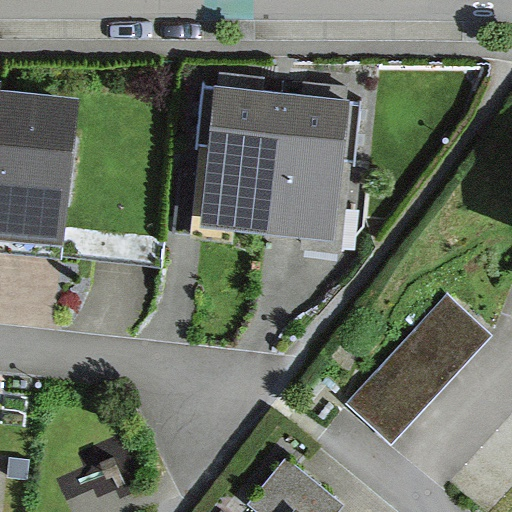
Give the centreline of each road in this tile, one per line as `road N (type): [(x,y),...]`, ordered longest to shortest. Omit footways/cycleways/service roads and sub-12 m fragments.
road 1 (residential): [(0,352),(248,379)]
road 2 (residential): [(511,5),(341,0)]
